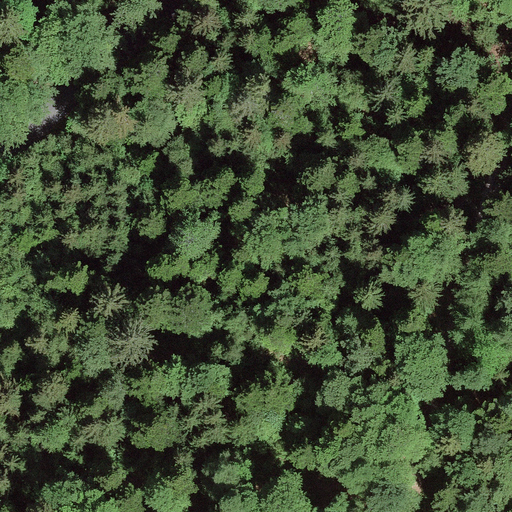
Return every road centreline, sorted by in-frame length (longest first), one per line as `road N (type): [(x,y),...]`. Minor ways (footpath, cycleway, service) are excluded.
road 1 (track): [(414,511),(511,134)]
road 2 (tertiary): [(177,0),(0,155)]
